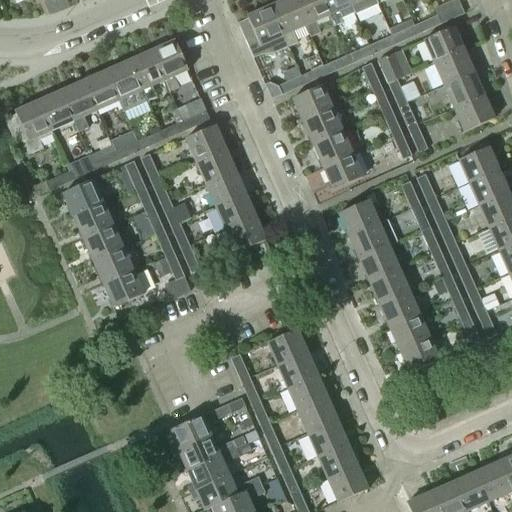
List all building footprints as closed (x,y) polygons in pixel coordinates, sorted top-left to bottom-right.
[(291,0),(285,0),(268,7),(281,37),(287,49),(297,44),(292,32),(304,27),(291,0)] [(319,0),(291,0),(304,27),(309,39),(320,34),(314,22),(327,17),(319,0)] [(319,0),(327,17),(332,29),(342,24),(340,20),(352,15),(349,7),(345,0),(319,0)] [(345,0),(349,7),(352,15),(354,14),(354,16),(366,11),(377,6),(374,0),(345,0)] [(455,0),(454,0),(432,10),(435,17),(440,26),(463,16),(458,6),(455,0)] [(247,20),(237,25),(252,60),(260,56),(265,58),(274,54),(287,49),(281,37),(268,7),(246,18),(247,20)] [(435,17),(421,23),(426,33),(440,26),(435,17)] [(413,27),(390,37),(394,47),(417,36),(413,27)] [(422,42),(432,65),(463,51),(452,28),(422,42)] [(390,37),(375,43),(379,53),(394,47),(390,37)] [(149,52),(163,82),(168,93),(178,89),(173,78),(187,71),(174,42),(149,52)] [(367,47),(344,57),(349,67),(371,57),(372,57),(367,47)] [(432,65),(442,88),(473,74),(463,51),(432,65)] [(163,82),(149,52),(127,62),(140,92),(145,104),(156,99),(151,88),(163,82)] [(404,78),(393,54),(376,62),(386,85),(395,81),(404,78)] [(344,57),(330,63),(334,73),(349,67),(344,57)] [(123,114),(145,104),(140,92),(127,62),(104,72),(118,102),(123,114)] [(369,66),(360,69),(370,93),(379,89),(369,66)] [(299,77),(303,87),(326,77),(321,67),(299,77)] [(118,102),(104,72),(82,83),(95,113),(118,102)] [(442,88),(452,111),(483,97),(473,74),(442,88)] [(264,86),(271,101),(303,87),(299,77),(276,87),(268,84),(264,86)] [(60,98),(72,123),(77,134),(88,129),(83,118),(95,113),(82,83),(58,93),(60,98)] [(290,100),(301,123),(331,110),(321,87),(290,100)] [(397,87),(388,91),(396,108),(405,104),(397,87)] [(379,89),(370,93),(376,106),(385,102),(379,89)] [(60,98),(58,93),(36,103),(49,133),(72,123),(60,98)] [(493,120),(483,97),(452,111),(462,134),(493,120)] [(181,122),(180,123),(184,132),(208,121),(204,113),(200,102),(198,102),(188,106),(186,111),(190,119),(181,122)] [(42,149),(37,138),(49,133),(36,103),(13,113),(14,115),(3,121),(14,146),(20,143),(27,156),(42,149)] [(301,123),(311,146),(341,133),(331,110),(301,123)] [(389,111),(380,115),(390,138),(399,134),(389,111)] [(408,112),(400,116),(406,131),(415,127),(408,112)] [(180,123),(158,132),(162,141),(184,132),(180,123)] [(184,140),(194,163),(224,150),(214,127),(184,140)] [(415,127),(406,131),(417,154),(425,150),(415,127)] [(158,132),(135,142),(139,151),(162,141),(158,132)] [(311,146),(321,169),(351,155),(341,133),(311,146)] [(399,134),(390,138),(397,154),(406,150),(399,134)] [(135,142),(112,153),(116,162),(139,151),(135,142)] [(110,147),(87,158),(89,163),(93,172),(116,162),(112,153),(110,147)] [(457,162),(467,185),(497,172),(487,148),(457,162)] [(194,163),(204,186),(234,173),(224,150),(194,163)] [(362,178),(351,155),(321,169),(331,192),(362,178)] [(87,158),(65,167),(67,173),(71,181),(93,172),(89,163),(87,158)] [(150,161),(142,165),(150,183),(158,179),(150,161)] [(133,163),(123,167),(134,190),(143,186),(133,163)] [(467,185),(477,208),(507,194),(497,172),(467,185)] [(67,173),(44,182),(48,191),(71,181),(67,173)] [(204,186),(214,209),(244,196),(234,173),(204,186)] [(62,194),(72,218),(102,204),(92,181),(62,194)] [(407,183),(399,187),(406,203),(415,200),(407,183)] [(427,185),(419,189),(425,203),(426,205),(434,201),(434,200),(427,185)] [(143,186),(134,190),(141,206),(150,202),(143,186)] [(161,186),(153,189),(160,206),(169,202),(161,186)] [(477,208),(487,231),(511,219),(511,204),(507,194),(477,208)] [(214,209),(224,232),(254,219),(244,196),(214,209)] [(337,215),(347,238),(378,225),(368,202),(337,215)] [(72,218),(82,240),(112,227),(102,204),(72,218)] [(436,206),(428,210),(435,226),(444,223),(436,206)] [(418,207),(409,211),(417,228),(426,224),(418,207)] [(153,209),(144,213),(154,236),(163,232),(153,209)] [(172,209),(163,213),(170,228),(179,225),(172,209)] [(265,242),(254,219),(224,232),(235,255),(265,242)] [(511,219),(487,231),(497,253),(511,246),(511,219)] [(386,221),(378,225),(347,238),(357,261),(388,247),(396,244),(386,221)] [(82,240),(92,263),(122,250),(112,227),(82,240)] [(428,230),(420,234),(430,256),(438,252),(428,230)] [(447,230),(439,234),(445,249),(454,245),(447,230)] [(163,232),(154,236),(162,253),(171,249),(163,232)] [(182,233),(174,237),(180,251),(189,247),(182,233)] [(511,246),(497,253),(507,276),(511,273),(511,246)] [(389,250),(388,247),(357,261),(367,284),(398,270),(389,250)] [(92,263),(103,286),(132,273),(122,250),(92,263)] [(438,252),(430,256),(437,274),(446,270),(438,252)] [(457,253),(449,257),(455,272),(464,268),(457,253)] [(173,254),(164,259),(171,273),(180,269),(173,254)] [(194,258),(185,262),(190,274),(199,271),(194,258)] [(367,284),(377,307),(408,293),(398,270),(367,284)] [(143,296),(132,273),(103,286),(113,309),(143,296)] [(448,275),(440,279),(446,293),(455,290),(448,275)] [(467,275),(458,279),(465,294),(474,291),(467,275)] [(377,307),(387,329),(418,316),(408,293),(377,307)] [(458,298),(450,302),(456,316),(465,312),(458,298)] [(477,299),(469,302),(475,317),(484,314),(477,299)] [(387,329),(397,352),(428,338),(418,316),(387,329)] [(468,321),(460,324),(467,342),(476,338),(468,321)] [(487,321),(479,325),(486,341),(489,339),(494,337),(487,321)] [(266,344),(276,367),(305,354),(295,331),(266,344)] [(439,361),(428,338),(397,352),(408,375),(439,361)] [(276,367),(286,390),(316,377),(305,354),(276,367)] [(241,363),(232,367),(240,383),(249,379),(241,363)] [(286,390),(296,413),(326,400),(316,377),(286,390)] [(251,385),(242,390),(246,397),(250,406),(259,402),(251,385)] [(296,413),(306,436),(336,423),(326,400),(296,413)] [(211,437),(205,425),(229,414),(226,406),(167,431),(174,445),(169,447),(172,454),(211,437)] [(262,409),(252,413),(260,429),(269,425),(262,409)] [(306,436),(316,459),(346,445),(336,423),(306,436)] [(272,433),(263,437),(270,452),(279,448),(272,433)] [(211,437),(172,454),(175,461),(180,459),(185,472),(219,457),(235,450),(231,442),(216,449),(211,437)] [(316,459),(326,481),(356,468),(351,457),(346,445),(316,459)] [(189,494),(228,477),(223,465),(239,458),(235,450),(219,457),(185,472),(192,485),(186,488),(189,494)] [(498,463),(497,464),(510,493),(510,494),(511,499),(511,452),(502,457),(504,460),(498,463)] [(282,455),(273,459),(280,475),(289,471),(283,457),(282,455)] [(497,464),(474,474),(487,503),(510,493),(497,464)] [(326,481),(336,505),(337,504),(366,492),(356,468),(326,481)] [(474,474),(451,484),(463,511),(467,511),(487,503),(474,474)] [(261,487),(257,479),(233,489),(228,477),(189,494),(192,501),(197,498),(203,511),(210,509),(210,508),(253,490),(261,487)] [(292,478),(283,482),(289,498),(299,494),(292,478)] [(463,511),(451,484),(428,494),(436,511),(463,511)] [(252,511),(248,501),(264,494),(261,487),(253,490),(210,508),(210,509),(211,511),(252,511)] [(436,511),(428,494),(405,504),(408,511),(436,511)] [(306,511),(302,502),(293,506),(295,511),(306,511)]
